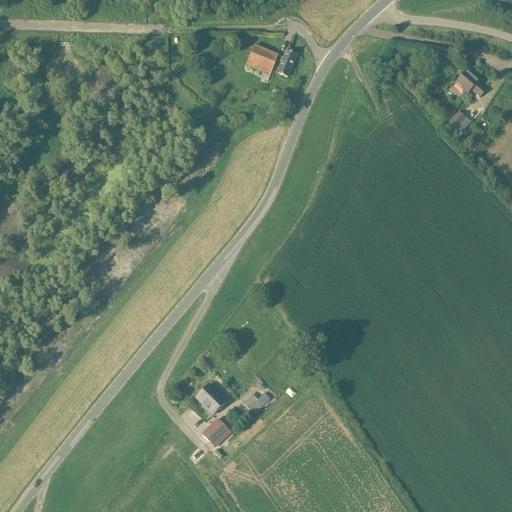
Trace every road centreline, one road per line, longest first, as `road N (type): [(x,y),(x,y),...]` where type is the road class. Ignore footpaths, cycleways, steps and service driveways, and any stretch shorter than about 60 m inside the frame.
road 1 (tertiary): [(17,511),(233,248),(269,197),(317,78),(366,18)]
road 2 (unclassified): [(511,39),(431,20),(366,18)]
